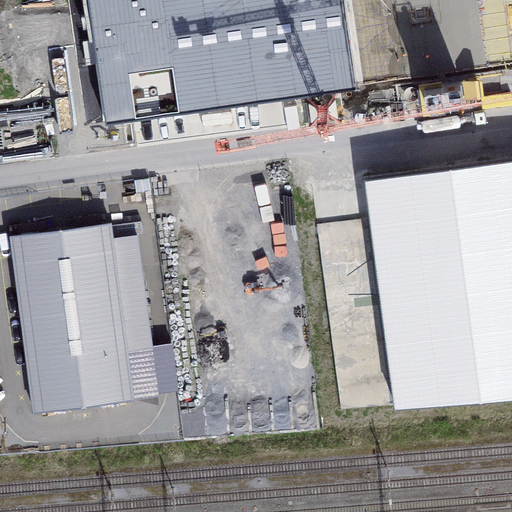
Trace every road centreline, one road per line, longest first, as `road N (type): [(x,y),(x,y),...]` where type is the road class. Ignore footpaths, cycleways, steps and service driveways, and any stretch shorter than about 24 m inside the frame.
road 1 (residential): [(0,181),(511,114)]
road 2 (track): [(369,257),(363,224),(327,182),(318,140)]
